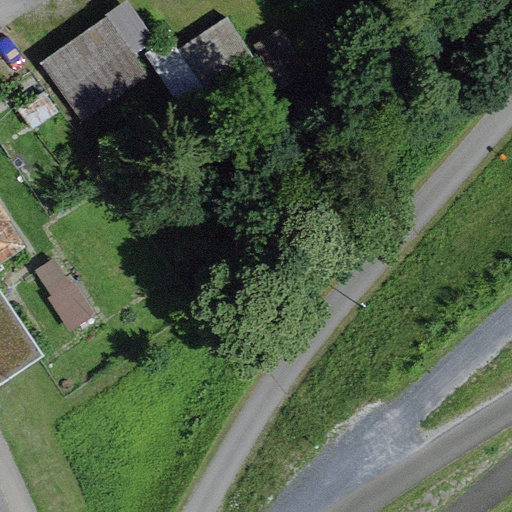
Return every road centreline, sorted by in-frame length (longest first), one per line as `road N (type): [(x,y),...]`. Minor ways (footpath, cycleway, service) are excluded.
road 1 (track): [(511,116),(285,378),(203,511)]
road 2 (track): [(307,511),(402,415),(511,321)]
road 3 (track): [(511,412),(351,511)]
